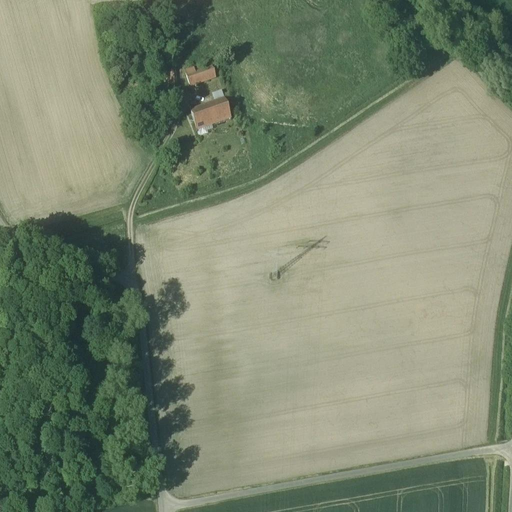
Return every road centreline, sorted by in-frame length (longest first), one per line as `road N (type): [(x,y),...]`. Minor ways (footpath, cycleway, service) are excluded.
road 1 (unclassified): [(153,507),(124,302),(110,284),(0,234)]
road 2 (unclassified): [(498,448),(153,507)]
